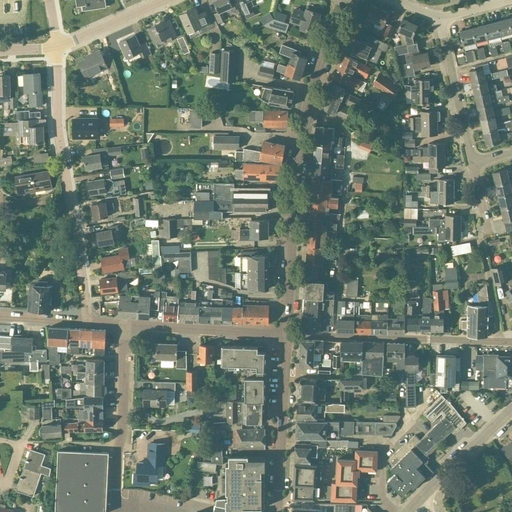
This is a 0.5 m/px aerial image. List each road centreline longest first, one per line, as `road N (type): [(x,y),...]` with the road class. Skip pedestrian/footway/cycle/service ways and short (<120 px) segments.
road 1 (tertiary): [(286,336),(301,129),(346,0)]
road 2 (residential): [(87,322),(58,129),(55,46)]
road 3 (residential): [(170,509),(117,509),(123,324)]
road 4 (residential): [(286,336),(511,342)]
road 5 (tertiary): [(277,511),(286,336)]
road 6 (tertiary): [(286,336),(123,324)]
road 7 (residential): [(473,164),(439,18)]
road 8 (tertiary): [(408,511),(511,409)]
road 9 (residential): [(166,0),(55,46)]
